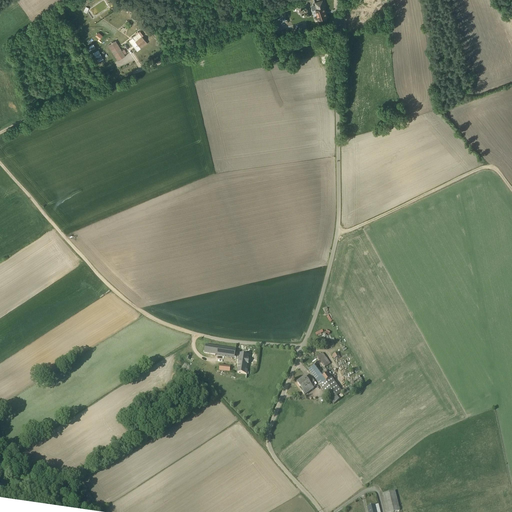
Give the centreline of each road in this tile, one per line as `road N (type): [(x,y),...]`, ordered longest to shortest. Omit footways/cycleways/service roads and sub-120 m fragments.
road 1 (unclassified): [(337,0),(337,233),(302,347)]
road 2 (track): [(298,0),(0,134)]
road 3 (track): [(190,332),(114,291),(0,163)]
road 4 (track): [(337,233),(479,171),(497,171),(511,188)]
road 5 (unclassified): [(302,347),(268,443),(321,511)]
